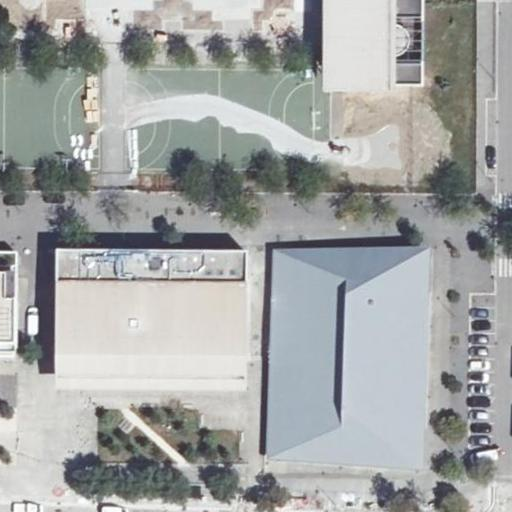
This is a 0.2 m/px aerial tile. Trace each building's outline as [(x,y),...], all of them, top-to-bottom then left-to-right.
[(344,0),(345,67),(413,76),(414,0),(344,0)] [(18,255),(0,254),(0,356),(14,356),(18,255)] [(59,254),(58,358),(112,359),(248,360),(250,255),(59,254)] [(283,279),(276,456),(410,462),(411,430),(427,430),(430,295),(414,295),(415,262),(284,256),(283,279)] [(430,262),(415,262),(414,295),(430,295),(430,262)] [(58,358),(58,392),(248,394),(248,360),(112,359),(58,358)] [(411,430),(410,462),(426,462),(427,430),(411,430)] [(361,511),(362,504),(340,502),(339,511),(347,511),(361,511)]
